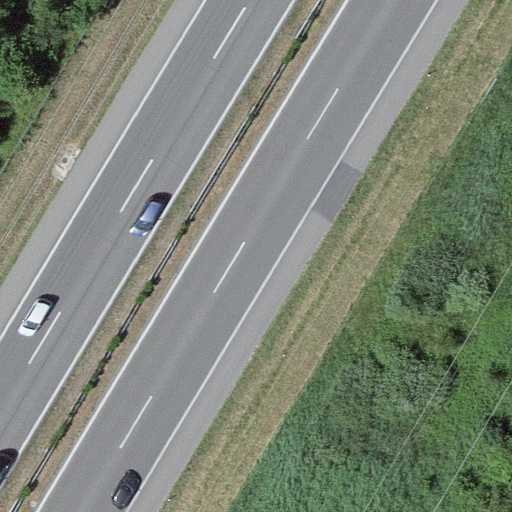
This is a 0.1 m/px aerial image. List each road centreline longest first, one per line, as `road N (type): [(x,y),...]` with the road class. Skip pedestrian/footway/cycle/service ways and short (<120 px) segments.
road 1 (motorway): [(83,511),(394,0)]
road 2 (motorway): [(251,0),(0,415)]
